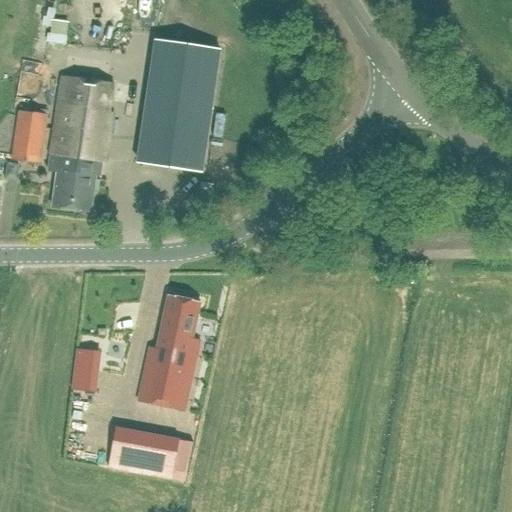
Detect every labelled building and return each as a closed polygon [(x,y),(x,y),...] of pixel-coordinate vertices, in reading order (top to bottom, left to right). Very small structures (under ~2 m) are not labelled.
[(216,54),(153,44),(135,163),(198,173),(216,54)] [(222,71),(218,70),(208,144),(228,147),(230,129),(252,132),(257,98),(219,92),(222,71)] [(110,98),(112,83),(61,76),(47,170),(50,170),(49,175),(55,176),(51,212),(90,217),(96,166),(104,167),(112,113),(103,111),(104,97),(110,98)] [(40,162),(46,115),(18,112),(12,159),(40,162)] [(17,164),(5,162),(3,178),(15,179),(17,164)] [(184,410),(199,341),(191,340),(199,304),(166,298),(155,347),(149,346),(137,400),(184,410)] [(98,372),(74,370),(72,390),(96,393),(98,372)] [(107,468),(170,480),(177,440),(115,428),(107,468)]
